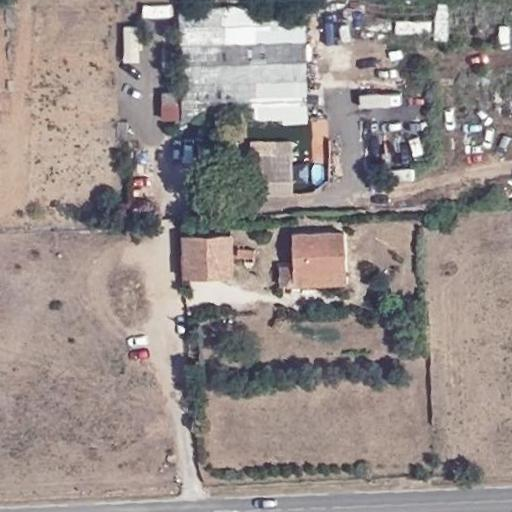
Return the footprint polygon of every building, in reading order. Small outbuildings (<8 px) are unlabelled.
[(162,116),(179,115),(180,89),(163,90),(162,116)] [(293,165),(278,165),(276,151),(257,151),(257,193),(294,192),(293,165)] [(346,281),(346,232),(295,232),(295,262),(282,263),(283,281),(346,281)] [(184,272),(233,271),(233,255),(233,234),(184,234),(184,272)] [(249,241),(249,235),(233,234),(233,255),(256,255),(256,241),(249,241)]
